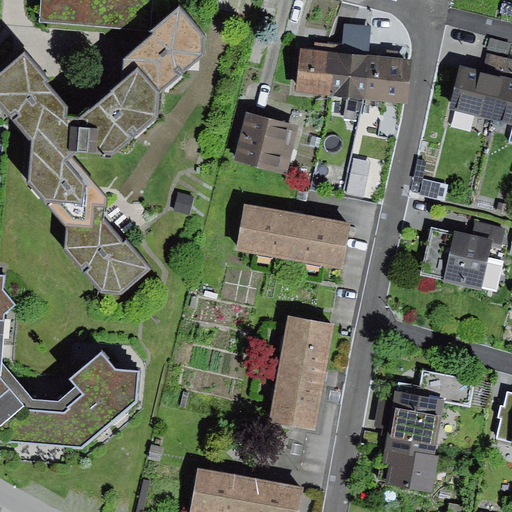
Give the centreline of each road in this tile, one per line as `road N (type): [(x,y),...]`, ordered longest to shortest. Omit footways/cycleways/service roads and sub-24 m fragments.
road 1 (residential): [(371,328),(436,20)]
road 2 (residential): [(336,511),(371,328)]
road 3 (residential): [(371,328),(511,364)]
